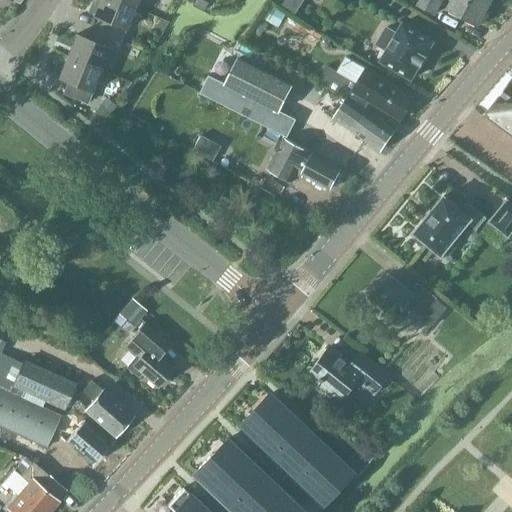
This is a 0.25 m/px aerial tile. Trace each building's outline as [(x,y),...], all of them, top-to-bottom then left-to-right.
[(103,20),(98,32),(122,42),(136,8),(116,0),(99,0),(99,2),(93,0),(88,13),(93,15),(93,16),(103,20)] [(116,0),(136,8),(138,0),(116,0)] [(202,0),(197,0),(194,5),(204,11),(208,3),(202,0)] [(285,0),(283,5),(295,13),(303,0),(285,0)] [(420,0),(418,5),(436,14),(443,0),(449,0),(452,1),(448,9),(480,26),(494,1),(492,0),(420,0)] [(296,19),(292,26),(306,35),(307,32),(310,28),(296,19)] [(377,45),(387,51),(381,62),(412,80),(434,42),(403,24),(398,34),(387,27),(377,45)] [(76,35),(68,56),(101,70),(109,50),(117,53),(122,42),(98,32),(94,43),(76,35)] [(101,70),(68,56),(59,78),(68,82),(64,93),(87,103),(101,70)] [(330,88),(349,99),(349,98),(350,99),(352,95),(357,98),(359,95),(400,120),(414,98),(346,56),(337,71),(328,66),(319,83),(330,88)] [(227,84),(210,75),(201,93),(288,137),(297,119),(280,111),(292,87),(239,60),(227,84)] [(511,84),(489,117),(511,133),(511,84)] [(396,130),(367,109),(366,110),(350,99),(349,98),(349,99),(335,118),(380,151),(396,130)] [(99,107),(89,120),(99,128),(109,115),(99,107)] [(193,150),(212,160),(219,147),(201,137),(193,150)] [(268,169),(291,182),(297,171),(328,188),(330,183),(333,185),(336,184),(339,179),(338,176),(335,175),(338,169),(313,155),(314,154),(285,138),(268,169)] [(445,196),(414,233),(442,257),(469,224),(477,230),(486,218),(468,203),(462,210),(446,197),(445,196)] [(511,203),(507,200),(489,222),(508,238),(511,233),(511,203)] [(408,306),(422,318),(433,327),(448,308),(437,299),(438,298),(420,283),(412,292),(392,275),(373,297),(399,318),(408,306)] [(134,300),(123,312),(136,323),(146,311),(134,300)] [(137,356),(127,367),(138,378),(142,374),(157,387),(173,369),(160,357),(171,345),(162,337),(146,323),(126,346),(137,356)] [(341,401),(358,379),(376,393),(390,375),(360,352),(352,364),(329,346),(307,375),(341,401)] [(27,360),(0,347),(0,385),(13,391),(15,387),(27,362),(27,360)] [(27,362),(15,387),(45,401),(66,410),(77,384),(27,362)] [(87,412),(117,437),(135,416),(105,390),(103,393),(92,384),(83,395),(94,404),(87,412)] [(0,426),(48,448),(63,417),(42,407),(0,388),(0,426)] [(336,489),(351,473),(334,457),(319,442),(320,441),(310,431),(309,433),(269,395),(253,411),(262,420),(248,434),(279,464),(273,470),(281,479),(288,472),(289,473),(317,500),(317,499),(331,485),(335,489),(336,489)] [(315,426),(368,463),(375,455),(323,418),(315,426)] [(86,422),(69,443),(94,464),(111,443),(86,422)] [(213,454),(194,473),(234,511),(233,511),(303,511),(277,487),(275,485),(281,479),(273,470),(266,477),(235,447),(226,439),(213,454)] [(334,457),(351,473),(355,477),(363,468),(340,451),(334,457)] [(59,501),(67,492),(26,456),(4,483),(20,497),(10,509),(13,511),(53,511),(61,502),(59,501)] [(168,505),(174,511),(173,511),(208,511),(183,488),(167,505),(168,505)]
